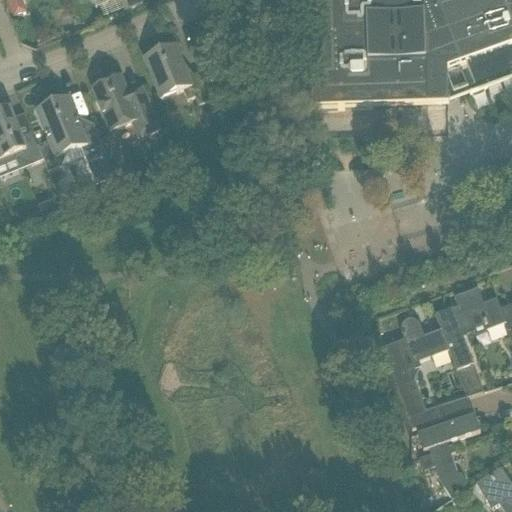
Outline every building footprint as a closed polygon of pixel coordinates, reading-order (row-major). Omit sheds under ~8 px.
[(12,0),(6,3),(13,20),(27,14),(20,0),(12,0)] [(118,0),(124,13),(142,6),(139,0),(118,0)] [(511,0),(305,0),(310,114),(449,108),(447,73),(466,66),(476,95),(511,82),(511,0)] [(198,110),(214,103),(205,73),(188,80),(175,49),(144,61),(152,80),(161,103),(183,94),(187,104),(195,101),(198,110)] [(135,106),(133,107),(121,79),(92,92),(99,110),(110,136),(132,127),(138,142),(160,133),(157,123),(149,105),(137,110),(135,106)] [(109,167),(93,127),(81,132),(68,101),(53,107),(52,104),(41,108),(42,112),(36,114),(49,145),(38,149),(43,164),(48,175),(85,160),(97,188),(115,180),(109,167)] [(43,164),(38,149),(32,136),(21,140),(9,112),(0,115),(0,169),(17,162),(31,168),(33,168),(43,164)] [(436,319),(457,375),(474,369),(461,336),(465,335),(467,339),(475,336),(473,332),(484,328),(486,334),(505,327),(511,346),(511,345),(496,302),(483,307),(477,292),(454,301),(460,316),(454,318),(452,313),(436,319)] [(511,307),(500,312),(496,302),(511,345),(511,307)] [(457,375),(436,319),(435,319),(441,334),(424,340),(421,330),(420,328),(419,327),(418,325),(416,324),(415,323),(413,323),(411,323),(409,323),(408,323),(406,324),(404,325),(403,326),(402,328),(401,329),(401,331),(401,333),(401,334),(401,336),(404,343),(382,352),(396,389),(408,420),(412,434),(446,423),(441,409),(426,414),(414,383),(419,372),(421,371),(419,365),(449,354),(457,375)] [(452,504),(468,493),(457,475),(451,458),(455,457),(453,450),(448,451),(447,447),(480,436),(475,419),(418,438),(423,455),(429,453),(431,459),(420,462),(423,475),(435,471),(439,483),(452,504)] [(511,511),(511,487),(501,471),(476,487),(491,511),(493,511),(499,508),(501,511),(511,511)]
